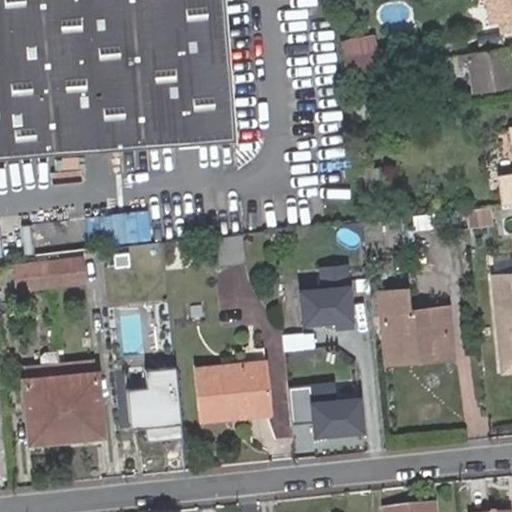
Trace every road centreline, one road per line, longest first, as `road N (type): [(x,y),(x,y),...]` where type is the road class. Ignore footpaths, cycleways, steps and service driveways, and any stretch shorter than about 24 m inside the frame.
road 1 (residential): [(0,507),(511,453)]
road 2 (unknown): [(375,467),(357,327)]
